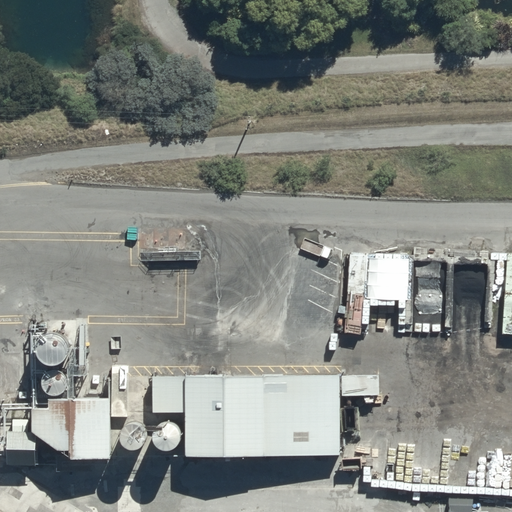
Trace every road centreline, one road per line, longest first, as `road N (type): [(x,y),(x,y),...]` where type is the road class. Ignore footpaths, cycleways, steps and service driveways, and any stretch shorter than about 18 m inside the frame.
road 1 (track): [(511,137),(242,143),(0,171)]
road 2 (track): [(511,57),(227,65),(174,36),(158,0)]
